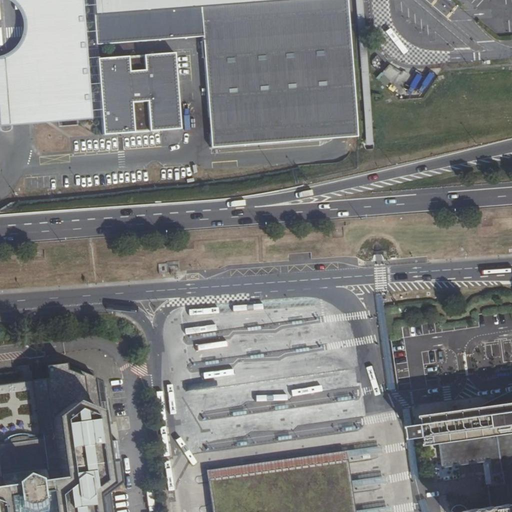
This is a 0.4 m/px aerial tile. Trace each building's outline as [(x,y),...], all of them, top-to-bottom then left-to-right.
[(0,130),(36,127),(26,0),(4,0),(7,0),(15,8),(21,19),(22,32),(20,40),(15,48),(9,54),(5,56),(0,57),(0,130)] [(82,0),(26,0),(36,127),(92,123),(82,0)] [(203,44),(211,150),(357,139),(349,27),(347,0),(92,0),(96,46),(202,38),(203,44)] [(354,0),(365,146),(370,145),(373,145),(362,0),(354,0)] [(173,54),(96,60),(102,136),(179,130),(173,54)] [(37,382),(34,369),(32,363),(27,364),(27,370),(0,374),(0,511),(118,511),(116,496),(126,489),(124,465),(112,466),(101,376),(67,361),(49,363),(50,380),(37,382)] [(440,442),(511,432),(511,390),(504,394),(490,404),(428,412),(428,415),(431,415),(432,420),(413,422),(414,427),(416,426),(417,433),(414,433),(415,437),(434,434),(435,439),(430,439),(431,444),(440,442)] [(511,432),(440,442),(444,468),(490,461),(493,484),(489,485),(492,505),(494,504),(501,507),(510,502),(511,502),(511,432)] [(348,475),(345,451),(333,453),(286,459),(205,471),(208,495),(210,511),(353,511),(352,502),(348,475)] [(511,511),(511,502),(510,502),(501,507),(494,504),(492,505),(484,510),(479,508),(471,509),(469,511),(464,511),(462,510),(459,511),(457,511),(511,511)]
